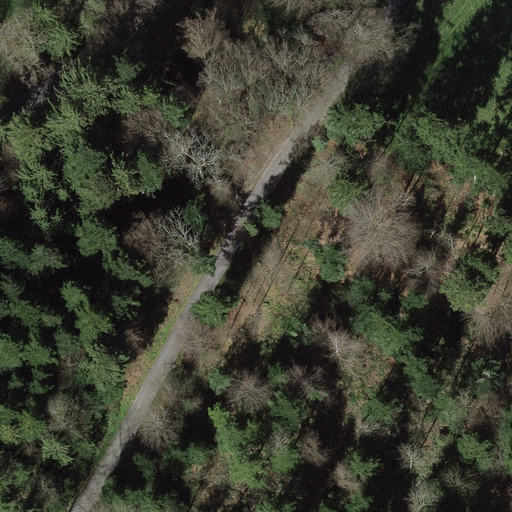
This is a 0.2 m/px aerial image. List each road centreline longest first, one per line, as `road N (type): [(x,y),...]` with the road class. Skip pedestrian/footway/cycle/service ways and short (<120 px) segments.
road 1 (unclassified): [(73,511),(393,0)]
road 2 (unclassified): [(0,118),(152,0)]
